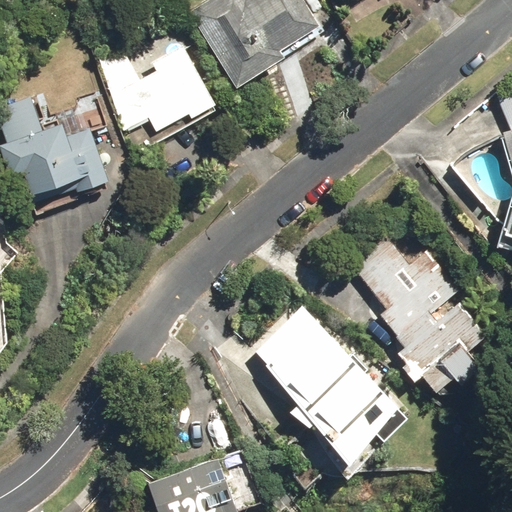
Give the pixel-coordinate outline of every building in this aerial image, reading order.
[(206,0),(191,10),(239,84),(288,52),(283,45),(323,19),(310,0),(206,0)] [(218,103),(174,16),(90,58),(125,129),(151,116),(157,127),(192,109),(195,115),(218,103)] [(511,211),(506,229),(511,230),(511,89),(500,95),(511,127),(503,129),(511,160),(511,211)] [(110,176),(92,126),(69,135),(63,118),(46,125),(34,93),(0,105),(0,117),(8,139),(0,142),(0,144),(20,196),(82,172),(87,185),(110,176)] [(0,216),(14,201),(0,189),(0,216)] [(397,224),(350,264),(387,307),(381,312),(408,343),(398,351),(405,359),(401,362),(416,380),(423,374),(438,391),(456,376),(464,385),(486,365),(472,348),(490,333),(397,224)] [(403,402),(304,296),(248,348),(352,459),(403,402)] [(241,511),(220,452),(148,478),(160,511),(241,511)]
